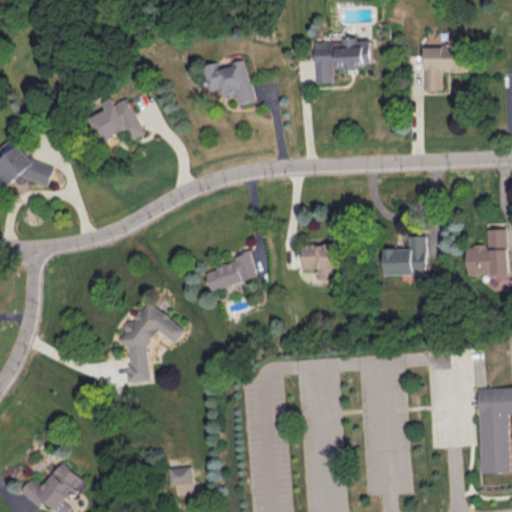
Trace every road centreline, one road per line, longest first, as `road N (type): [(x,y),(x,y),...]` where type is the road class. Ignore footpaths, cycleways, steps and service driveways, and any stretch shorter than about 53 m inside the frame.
road 1 (residential): [(511,156),(254,169),(196,186),(107,232),(29,248)]
road 2 (residential): [(29,248),(24,330),(0,381)]
